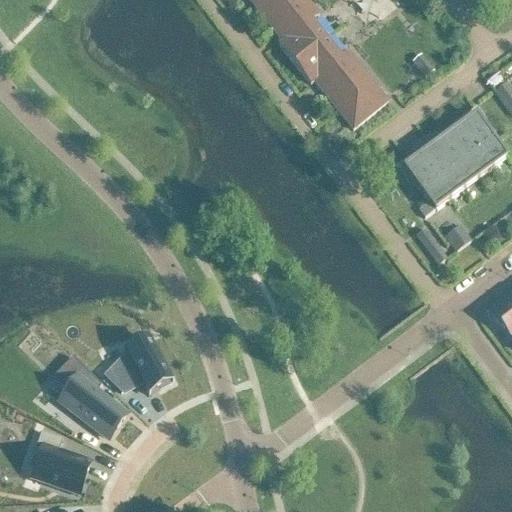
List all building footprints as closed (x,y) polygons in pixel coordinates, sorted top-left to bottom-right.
[(389,106),(349,56),(342,61),(313,25),(320,20),(304,0),(244,0),(282,46),(277,49),(310,90),(314,87),(352,136),(389,106)] [(425,82),(434,75),(421,59),(412,66),(425,82)] [(511,95),(507,88),(494,97),(511,122),(511,95)] [(435,217),(508,164),(475,119),(402,173),(427,208),(433,216),(435,217)] [(433,216),(427,208),(418,215),(424,223),(433,216)] [(471,245),(460,230),(444,242),(455,256),(471,245)] [(447,264),(425,234),(416,241),(438,271),(447,264)] [(511,314),(500,324),(511,340),(511,314)] [(171,388),(148,344),(125,356),(129,365),(109,376),(121,398),(141,387),(148,400),(171,388)] [(125,422),(94,398),(102,391),(72,362),(55,380),(71,395),(62,407),(67,411),(67,412),(108,444),(125,422)] [(43,452),(32,484),(79,500),(90,467),(59,456),(63,445),(41,437),(37,450),(43,452)]
